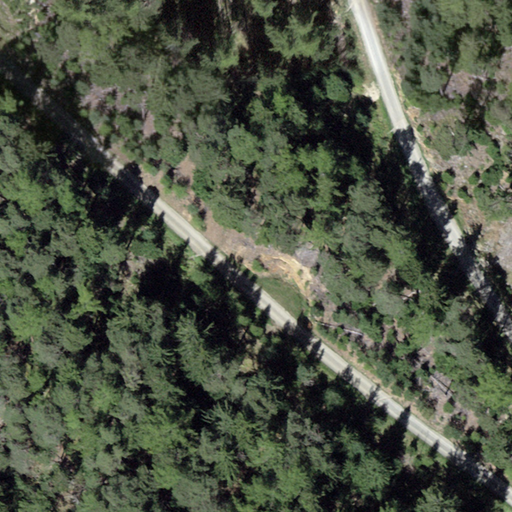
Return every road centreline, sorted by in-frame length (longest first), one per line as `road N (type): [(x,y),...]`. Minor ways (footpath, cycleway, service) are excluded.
road 1 (unclassified): [(511,499),(196,244),(0,58)]
road 2 (unclassified): [(353,0),(401,134),(511,339)]
